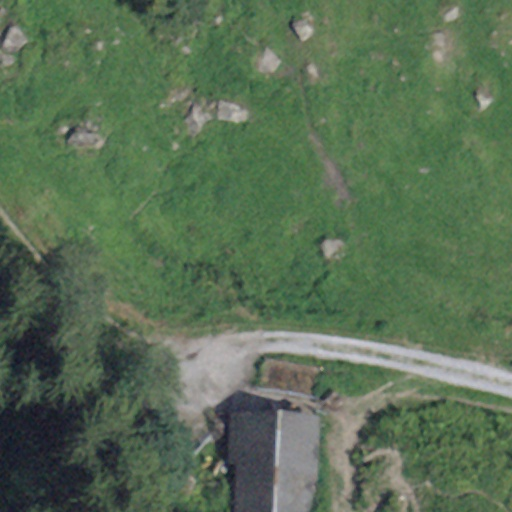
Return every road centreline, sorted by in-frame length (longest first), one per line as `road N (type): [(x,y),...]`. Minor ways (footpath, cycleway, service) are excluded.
road 1 (track): [(186,366),(264,343),(321,344),(452,369)]
road 2 (track): [(346,437),(323,407),(238,396),(186,366)]
